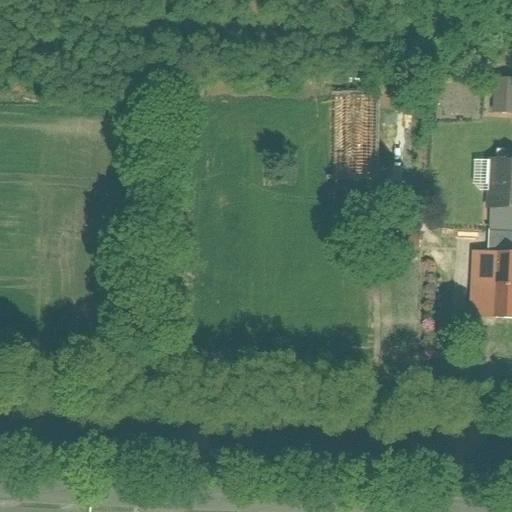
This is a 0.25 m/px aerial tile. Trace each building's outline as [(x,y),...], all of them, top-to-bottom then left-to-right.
[(511,80),(498,79),(495,113),(511,114),(511,80)] [(334,100),(338,173),(385,170),(380,97),(334,100)] [(511,160),(498,159),(494,208),(499,208),(511,208),(511,160)] [(511,208),(499,208),(497,228),(511,229),(511,208)] [(511,254),(499,254),(497,316),(511,316),(511,254)]
